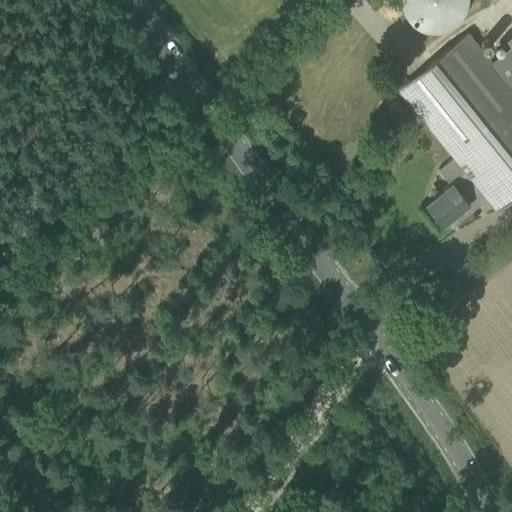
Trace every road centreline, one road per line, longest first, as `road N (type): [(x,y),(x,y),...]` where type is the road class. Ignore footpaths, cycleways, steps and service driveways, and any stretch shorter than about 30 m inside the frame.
road 1 (secondary): [(486,511),(369,331),(125,0)]
road 2 (track): [(369,331),(251,511)]
